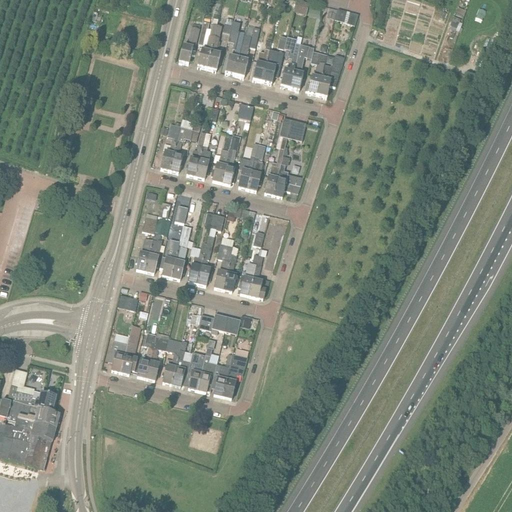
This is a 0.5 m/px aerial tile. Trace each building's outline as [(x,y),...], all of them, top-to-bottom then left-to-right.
[(334,21),(337,12),(329,10),(327,19),(334,21)] [(346,14),(339,12),(337,20),(344,21),(346,14)] [(232,25),(232,24),(233,21),(226,20),(225,25),(224,25),(222,34),(229,36),(232,25)] [(458,24),(452,21),(449,27),(456,30),(458,24)] [(198,46),(203,47),(207,31),(209,25),(203,23),(198,46)] [(244,36),(239,35),(237,34),(238,27),(232,25),(229,36),(227,45),(232,46),(231,52),(235,54),(233,59),(229,58),(225,76),(234,78),(244,39),(244,36)] [(211,26),(210,31),(206,48),(205,52),(201,52),(197,69),(207,71),(217,27),(211,26)] [(221,28),(217,27),(207,71),(216,73),(220,56),(215,55),(219,40),(221,28)] [(188,67),(192,50),(195,50),(199,31),(192,30),(187,48),(183,47),(178,64),(188,67)] [(244,80),(248,63),(246,62),(248,50),(255,51),(257,41),(259,31),(253,30),(251,40),(244,39),(234,78),(244,80)] [(277,50),(284,52),(286,40),(280,38),(277,50)] [(294,73),(300,48),(296,46),(297,43),(286,40),(284,52),(291,54),(289,61),(291,62),(289,72),(284,71),(280,89),(280,90),(283,91),(283,90),(290,91),(294,73)] [(272,43),(270,48),(262,84),(271,87),(275,69),(270,68),(274,54),(276,44),(272,43)] [(259,54),(252,82),(262,84),(270,48),(266,47),(265,52),(264,56),(259,54)] [(299,93),(303,76),(300,76),(304,60),(307,61),(309,50),(300,48),(294,73),(290,91),(295,93),(298,94),(299,93)] [(308,96),(317,98),(326,57),(313,54),(311,62),(310,65),(316,67),(314,78),(312,78),(310,86),(306,85),(304,93),(308,94),(308,96)] [(344,60),(334,58),(332,69),(325,68),(327,57),(326,57),(317,98),(326,100),(329,89),(335,90),(344,60)] [(253,110),(240,106),(237,120),(250,123),(253,110)] [(212,111),(208,128),(214,129),(218,112),(212,111)] [(283,121),(279,139),(283,140),(276,166),(272,165),(267,184),(265,184),(263,190),(265,191),(264,197),(273,199),(281,167),(291,123),(283,121)] [(306,126),(291,123),(290,129),(287,141),(302,144),(306,126)] [(160,172),(169,174),(180,129),(170,127),(167,139),(172,141),(169,155),(164,154),(160,172)] [(166,138),(167,131),(161,129),(159,136),(166,138)] [(182,157),(179,156),(182,144),(183,144),(184,141),(190,142),(193,132),(180,129),(169,174),(178,176),(182,157)] [(202,130),(201,134),(198,145),(196,153),(193,152),(191,159),(186,178),(195,180),(206,135),(205,135),(207,131),(202,130)] [(199,134),(193,132),(190,142),(196,144),(199,134)] [(210,136),(206,135),(195,180),(204,182),(208,163),(210,156),(206,155),(210,136)] [(234,170),(232,169),(236,153),(240,139),(232,137),(232,139),(221,186),(230,188),(231,185),(233,185),(237,171),(234,170)] [(212,184),(221,186),(232,139),(225,138),(222,151),(218,166),(217,165),(215,173),(212,172),(211,179),(213,179),(212,184)] [(246,173),(243,172),(241,180),(238,179),(237,182),(240,183),(238,190),(247,193),(258,147),(253,146),(246,173)] [(247,193),(256,195),(260,176),(256,175),(260,162),(262,162),(265,149),(258,147),(247,193)] [(302,181),(287,177),(288,175),(284,174),(285,168),(281,167),(273,199),(282,201),(284,193),(290,195),(291,191),(299,193),(302,181)] [(171,206),(169,205),(162,204),(159,219),(168,221),(171,206)] [(178,209),(174,224),(183,226),(186,211),(178,209)] [(234,218),(235,214),(229,213),(227,222),(233,223),(234,218)] [(146,215),(145,220),(142,234),(154,237),(154,235),(157,223),(156,223),(157,218),(146,215)] [(203,227),(210,229),(213,217),(206,215),(203,227)] [(213,217),(210,229),(211,229),(210,232),(220,234),(224,220),(213,217)] [(162,279),(171,281),(183,228),(176,227),(173,238),(176,239),(174,248),(173,248),(170,261),(166,260),(162,279)] [(180,283),(184,264),(187,251),(186,251),(191,230),(183,228),(171,281),(180,283)] [(264,236),(263,236),(256,234),(253,248),(260,250),(264,236)] [(161,236),(154,235),(154,237),(152,243),(145,275),(154,277),(158,258),(154,257),(157,244),(160,244),(161,236)] [(206,248),(197,287),(205,289),(207,284),(209,285),(212,272),(210,271),(206,270),(208,263),(214,240),(208,238),(206,248)] [(136,273),(145,275),(152,243),(145,241),(141,255),(140,255),(139,260),(137,260),(135,265),(137,266),(136,273)] [(188,285),(197,287),(206,248),(201,247),(199,253),(198,260),(194,259),(192,266),(191,270),(189,269),(187,277),(190,277),(188,285)] [(222,273),(218,273),(214,291),(223,293),(233,250),(220,247),(217,261),(224,263),(222,273)] [(237,282),(235,281),(236,277),(232,276),(238,251),(233,250),(223,293),(231,295),(233,288),(236,288),(237,282)] [(248,280),(244,279),(244,281),(241,280),(238,292),(241,292),(240,297),(248,299),(259,257),(254,256),(252,266),(251,266),(248,280)] [(259,257),(248,299),(257,302),(257,301),(262,302),(265,292),(267,292),(269,283),(262,282),(262,284),(257,283),(263,259),(259,257)] [(145,305),(147,297),(139,296),(138,303),(145,305)] [(126,298),(123,310),(135,313),(138,301),(126,298)] [(214,320),(211,331),(224,334),(228,320),(215,316),(214,320)] [(211,334),(211,331),(214,320),(201,317),(198,331),(211,334)] [(249,331),(251,321),(242,319),(240,329),(249,331)] [(240,323),(228,320),(224,334),(237,337),(240,323)] [(168,341),(169,338),(157,335),(156,337),(145,382),(154,384),(159,365),(155,365),(158,352),(165,353),(168,341)] [(130,373),(134,374),(137,360),(133,359),(137,345),(138,338),(129,336),(128,344),(127,344),(126,347),(127,347),(121,376),(129,378),(130,373)] [(145,362),(137,360),(134,374),(138,375),(137,380),(145,382),(156,337),(147,336),(144,348),(148,349),(145,362)] [(171,388),(179,355),(181,344),(168,341),(165,353),(174,355),(171,368),(167,367),(165,375),(162,375),(162,378),(164,379),(162,386),(171,388)] [(111,374),(121,376),(127,347),(126,347),(112,344),(107,365),(113,366),(111,374)] [(206,396),(210,377),(206,376),(209,363),(209,361),(217,363),(220,349),(208,346),(206,355),(197,394),(206,396)] [(188,392),(197,394),(206,355),(201,354),(200,361),(199,360),(198,365),(190,363),(190,365),(187,378),(188,381),(190,382),(188,392)] [(184,357),(183,357),(179,355),(171,388),(180,390),(182,380),(184,380),(187,378),(190,365),(182,363),(184,357)] [(223,400),(233,357),(227,356),(225,366),(222,380),(215,379),(213,387),(213,390),(215,390),(213,398),(223,400)] [(245,372),(248,360),(233,357),(223,400),(231,402),(238,371),(245,372)] [(11,388),(7,403),(12,404),(47,413),(51,414),(56,398),(40,394),(40,395),(34,394),(34,393),(23,391),(27,375),(15,372),(11,388)] [(12,404),(7,403),(2,402),(0,407),(0,420),(6,422),(7,422),(12,404)] [(55,415),(51,414),(47,413),(12,404),(7,422),(15,424),(23,426),(25,422),(56,431),(58,424),(54,423),(56,415),(55,415)] [(52,444),(56,431),(25,422),(23,426),(15,424),(14,429),(5,427),(6,422),(0,420),(0,459),(24,466),(43,472),(51,443),(52,444)]
